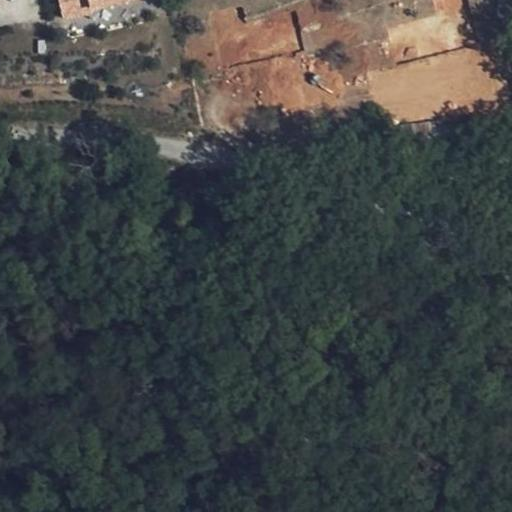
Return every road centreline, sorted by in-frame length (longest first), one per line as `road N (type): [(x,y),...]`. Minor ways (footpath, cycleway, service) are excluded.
road 1 (residential): [(0,131),(234,166),(386,209)]
road 2 (residential): [(386,209),(480,174),(511,149)]
road 3 (residential): [(386,209),(511,264)]
